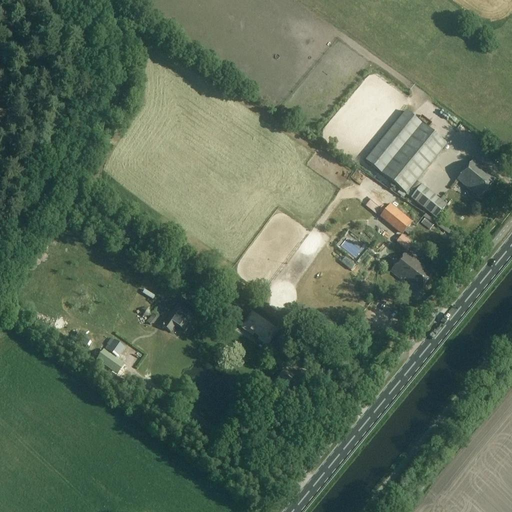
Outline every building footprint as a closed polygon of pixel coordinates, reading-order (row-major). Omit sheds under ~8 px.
[(365,162),(380,174),(406,195),(446,145),(405,112),(365,162)] [(474,193),(480,198),(494,181),(488,175),(482,172),(483,170),(473,161),(457,180),(473,194),(474,193)] [(410,199),(435,219),(446,207),(421,186),(410,199)] [(385,211),(371,200),(366,207),(379,218),(381,216),(402,234),(412,223),(390,205),(385,211)] [(421,224),(429,231),(433,226),(425,219),(421,224)] [(413,245),(401,236),(395,243),(407,252),(413,245)] [(405,279),(420,291),(431,277),(422,270),(424,268),(406,253),(390,272),(403,282),(405,279)] [(114,301),(107,310),(124,323),(131,315),(114,301)] [(183,331),(192,317),(176,306),(162,327),(170,333),(175,326),(183,331)] [(326,338),(334,325),(306,306),(297,319),(326,338)] [(140,311),(142,319),(150,317),(148,309),(140,311)] [(258,339),(267,346),(278,331),(251,313),(241,328),(253,336),(254,334),(259,337),(258,339)] [(74,340),(86,347),(90,341),(78,333),(74,340)] [(111,339),(101,354),(113,362),(123,348),(111,339)] [(282,393),(294,376),(284,369),(273,386),(282,393)]
